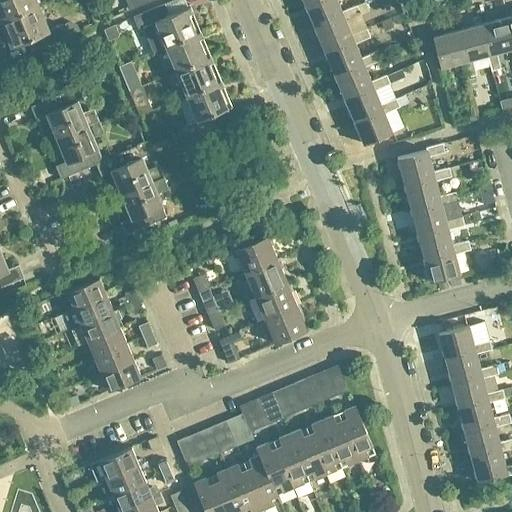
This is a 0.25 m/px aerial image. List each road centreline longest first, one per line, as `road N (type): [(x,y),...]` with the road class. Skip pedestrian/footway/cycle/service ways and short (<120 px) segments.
road 1 (residential): [(378,323),(243,0)]
road 2 (residential): [(188,379),(197,400),(378,323)]
road 3 (residential): [(429,511),(378,323)]
road 4 (residential): [(30,445),(188,379)]
road 5 (residential): [(378,323),(511,282)]
road 6 (residential): [(48,263),(0,148)]
